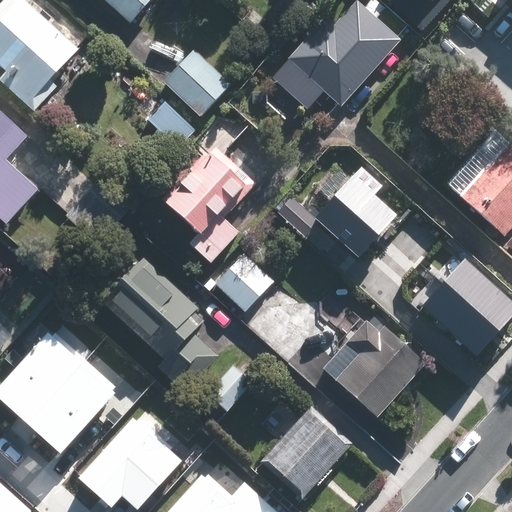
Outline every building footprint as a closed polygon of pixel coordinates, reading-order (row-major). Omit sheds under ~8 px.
[(81,49),(28,0),(5,0),(0,6),(0,64),(7,71),(1,78),(37,111),(61,85),(56,81),(65,73),(62,70),(81,49)] [(107,0),(133,23),(153,0),(107,0)] [(387,9),(376,0),(370,0),(367,4),(360,0),(357,0),(337,22),(328,14),(275,79),(312,110),(325,93),(345,109),(404,38),(379,18),(387,9)] [(386,0),(423,32),(451,0),(386,0)] [(195,47),(162,83),(173,94),(149,120),(176,145),(235,83),(195,47)] [(0,214),(10,224),(45,186),(13,157),(35,134),(0,101),(0,214)] [(448,184),(506,236),(511,229),(511,138),(499,126),(448,184)] [(218,144),(162,200),(199,234),(188,243),(211,266),(245,232),(227,214),(257,183),(218,144)] [(317,220),(359,257),(400,212),(378,193),(383,187),(363,169),(317,220)] [(95,183),(66,216),(98,243),(126,210),(95,183)] [(291,199),(279,213),(304,235),(316,221),(291,199)] [(275,279),(245,252),(216,283),(246,311),(275,279)] [(185,391),(220,352),(196,331),(210,316),(143,256),(102,302),(164,358),(157,366),(185,391)] [(419,311),(472,358),(511,314),(511,300),(465,259),(419,311)] [(374,314),(325,368),(378,416),(427,361),(374,314)] [(0,397),(0,398),(64,454),(120,390),(56,334),(0,397)] [(255,378),(235,362),(209,394),(230,410),(255,378)] [(311,404),(262,458),(304,495),(353,441),(311,404)] [(137,416),(83,478),(116,506),(125,497),(142,511),(146,511),(190,462),(137,416)] [(281,511),(247,482),(235,495),(209,473),(175,511),(281,511)] [(0,511),(35,511),(38,509),(0,475),(0,511)]
